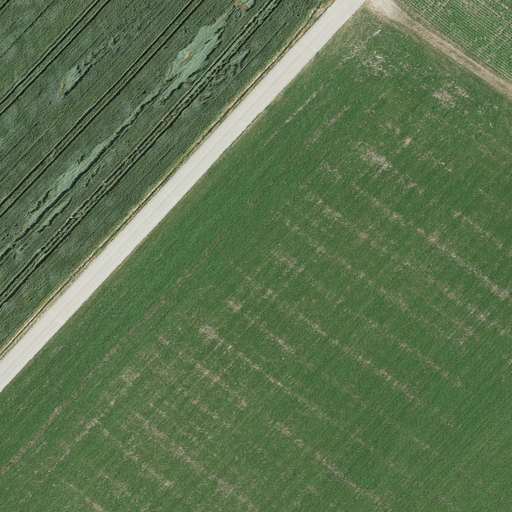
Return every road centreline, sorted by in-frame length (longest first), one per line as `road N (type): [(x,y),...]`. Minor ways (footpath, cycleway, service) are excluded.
road 1 (track): [(357,0),(0,382)]
road 2 (track): [(511,86),(390,0)]
